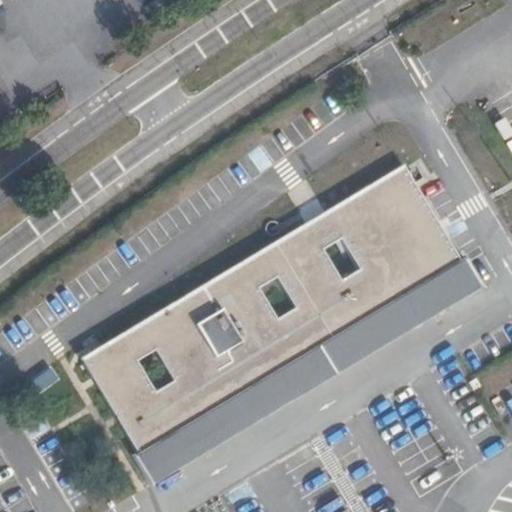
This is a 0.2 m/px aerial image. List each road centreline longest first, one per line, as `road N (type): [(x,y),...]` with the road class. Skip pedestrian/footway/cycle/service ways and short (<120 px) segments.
road 1 (tertiary): [(0,258),(64,208),(395,0)]
road 2 (tertiary): [(280,0),(73,130),(0,193)]
road 3 (unknown): [(401,362),(492,511)]
